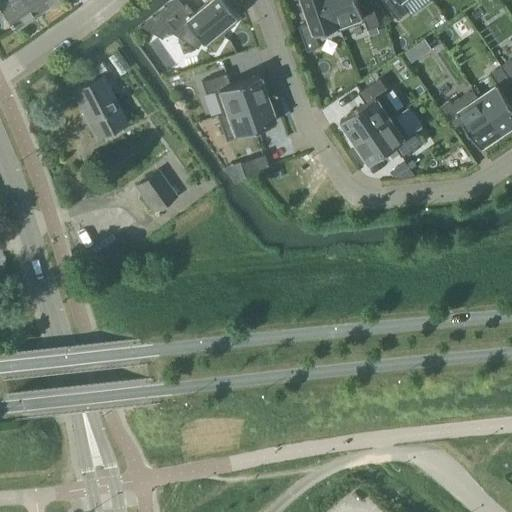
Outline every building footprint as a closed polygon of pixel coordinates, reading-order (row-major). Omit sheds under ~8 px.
[(8,0),(0,6),(0,8),(9,22),(8,23),(10,26),(12,25),(14,29),(55,0),(8,0)] [(202,0),(181,18),(199,40),(232,13),(221,0),(202,0)] [(354,0),(329,0),(327,1),(342,41),(366,33),(362,21),(354,0)] [(372,0),(371,0),(361,5),(371,24),(382,19),(372,0)] [(342,41),(327,1),(302,10),(313,38),(317,50),(342,41)] [(412,63),(419,58),(412,48),(405,53),(412,63)] [(72,91),(96,137),(125,123),(101,76),(72,91)] [(215,95),(223,118),(264,104),(255,80),(227,91),(215,95)] [(498,84),(478,98),(502,133),(511,126),(511,104),(505,94),(498,84)] [(341,120),(355,142),(391,118),(376,96),(366,103),(341,120)] [(502,133),(478,98),(457,111),(457,112),(464,122),(481,147),(502,133)] [(264,104),(223,118),(231,141),(232,142),(244,137),(272,127),(264,104)] [(391,118),(355,142),(370,164),(395,147),(406,140),(405,139),(391,118)] [(232,142),(231,141),(219,146),(223,158),(248,149),(244,137),(232,142)] [(231,178),(269,165),(264,152),(226,165),(231,178)] [(134,186),(153,212),(176,196),(157,170),(134,186)] [(272,173),(274,181),(281,178),(278,171),(272,173)]
